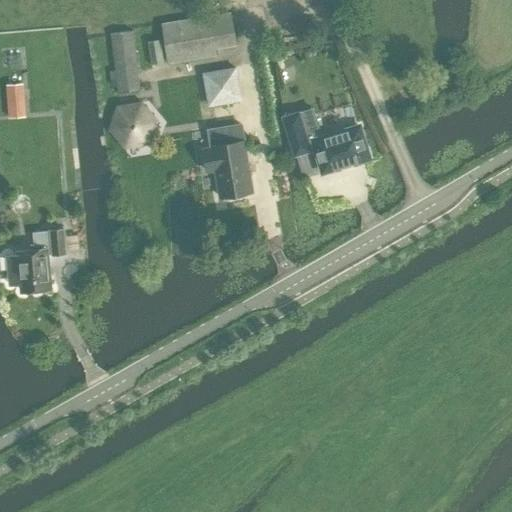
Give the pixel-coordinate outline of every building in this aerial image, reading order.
[(168,62),(217,54),(215,47),(236,44),(231,13),(162,24),(168,62)] [(118,93),(140,90),(133,30),(111,33),(118,93)] [(209,105),(241,100),(236,68),(204,73),(209,105)] [(24,83),(6,84),(7,111),(25,110),(24,83)] [(123,140),(146,137),(156,115),(140,96),(117,100),(109,122),(123,140)] [(313,108),(284,117),(295,155),(316,148),(323,171),(368,157),(359,126),(321,138),(313,108)] [(244,140),(241,125),(206,131),(209,148),(203,149),(207,170),(215,169),(220,197),(252,191),(244,140)] [(19,254),(6,256),(9,285),(22,284),(23,291),(50,289),(47,254),(52,254),(66,253),(64,229),(50,230),(40,231),(42,248),(19,250),(19,254)]
